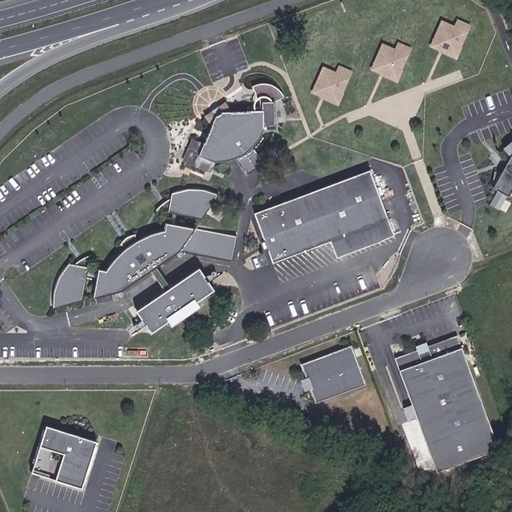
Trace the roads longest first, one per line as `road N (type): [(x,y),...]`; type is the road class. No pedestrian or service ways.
road 1 (unclassified): [(0,133),(68,81),(302,0)]
road 2 (trunk): [(0,88),(47,55),(124,28),(165,0)]
road 3 (trunk): [(0,50),(165,0)]
